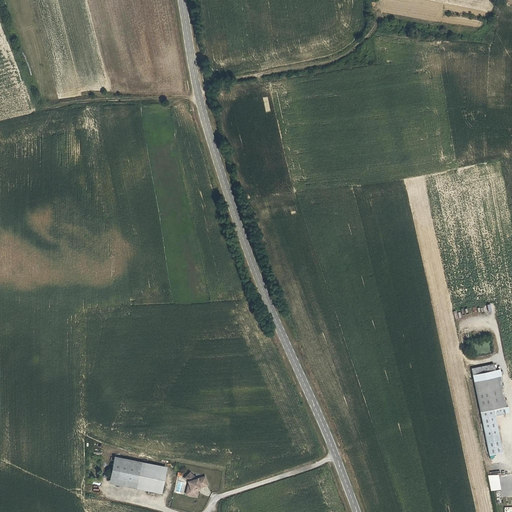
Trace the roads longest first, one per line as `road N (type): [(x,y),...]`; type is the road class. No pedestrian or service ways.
road 1 (tertiary): [(356,511),(228,197),(181,0)]
road 2 (track): [(199,98),(104,98),(42,109),(0,19)]
road 3 (track): [(196,88),(322,62),(351,50),(374,26)]
road 4 (track): [(335,457),(219,498),(208,511)]
